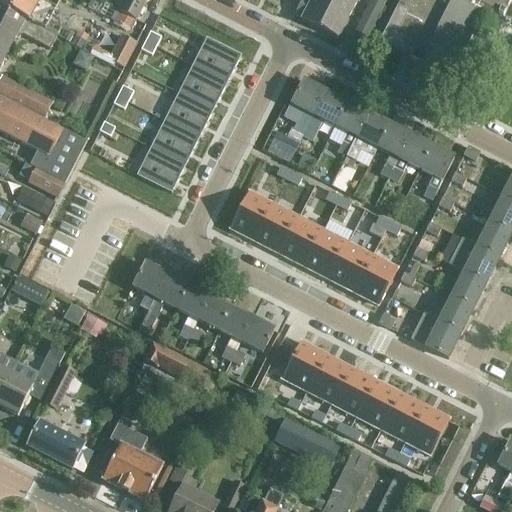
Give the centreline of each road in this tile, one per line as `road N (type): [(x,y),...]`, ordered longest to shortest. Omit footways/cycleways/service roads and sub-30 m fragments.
road 1 (residential): [(464,385),(196,247),(195,227),(285,41)]
road 2 (residential): [(511,157),(285,41)]
road 3 (residential): [(444,511),(500,402)]
